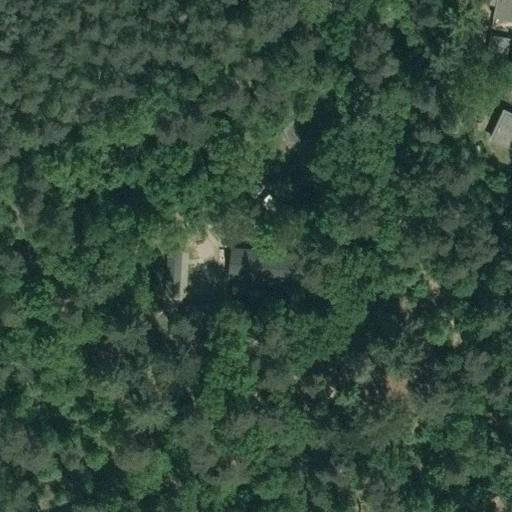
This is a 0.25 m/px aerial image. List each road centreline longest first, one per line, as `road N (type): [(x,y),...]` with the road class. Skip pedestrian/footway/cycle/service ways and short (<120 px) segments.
road 1 (track): [(191,511),(0,200)]
road 2 (unclassified): [(0,155),(325,0)]
road 3 (track): [(322,1),(348,52),(420,90),(511,93)]
